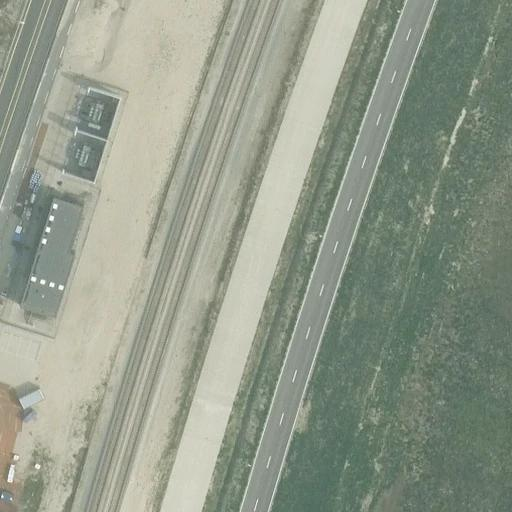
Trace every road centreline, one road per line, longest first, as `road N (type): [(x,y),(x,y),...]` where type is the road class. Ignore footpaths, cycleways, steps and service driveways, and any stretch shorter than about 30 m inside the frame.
road 1 (unclassified): [(252,511),(419,0)]
road 2 (secondary): [(62,0),(0,185)]
